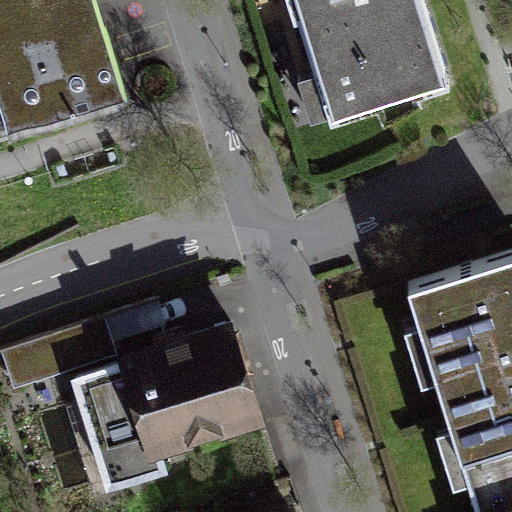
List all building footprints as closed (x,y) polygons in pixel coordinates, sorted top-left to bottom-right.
[(0,0),(0,128),(58,110),(116,92),(97,30),(87,0),(0,0)] [(423,0),(296,0),(330,112),(447,78),(423,0)] [(511,511),(511,238),(404,270),(476,511),(511,511)] [(60,327),(71,362),(114,349),(103,314),(60,327)] [(76,375),(108,481),(164,464),(157,441),(255,411),(242,370),(246,369),(232,322),(127,354),(128,359),(76,375)]
